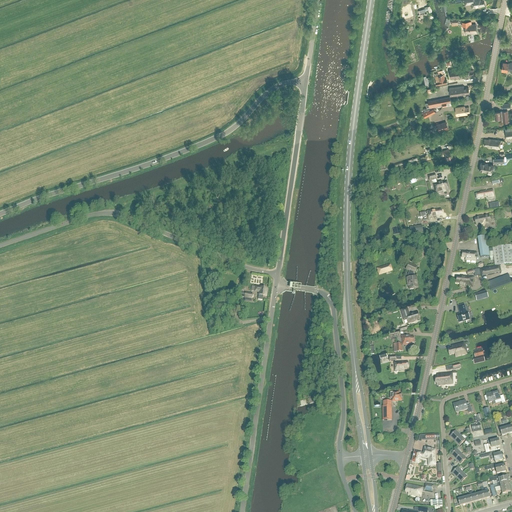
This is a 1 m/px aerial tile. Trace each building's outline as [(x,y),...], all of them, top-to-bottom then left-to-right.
[(464,0),(465,5),(471,4),(472,8),(481,6),(485,5),(483,0),(480,0),(464,0)] [(465,33),(476,32),(476,24),(470,25),(470,21),(462,22),(463,26),(465,26),(465,33)] [(507,70),(511,70),(511,62),(510,62),(510,63),(508,63),(503,63),(502,71),(507,72),(507,70)] [(450,79),(454,78),(454,79),(470,77),(470,76),(474,75),(473,70),(469,70),(469,67),(453,68),(453,69),(449,69),(450,79)] [(444,74),(443,74),(442,70),(438,71),(438,75),(435,76),(436,85),(439,85),(447,83),(446,78),(445,79),(444,74)] [(468,87),(464,88),(463,86),(449,88),(451,96),(469,94),(468,87)] [(428,101),(429,108),(441,106),(451,103),(450,97),(428,101)] [(463,106),(455,107),(456,115),(467,114),(467,112),(470,112),(469,107),(463,108),(463,106)] [(507,110),(494,111),(495,119),(503,118),(503,122),(508,122),(507,110)] [(446,122),(438,125),(439,131),(448,128),(446,122)] [(484,145),(488,146),(488,147),(500,148),(501,140),(491,139),(485,139),(484,145)] [(448,162),(454,160),(453,155),(452,153),(449,154),(448,150),(442,151),(443,155),(446,154),(448,162)] [(504,163),(504,156),(505,156),(505,153),(499,153),(499,156),(493,156),(493,160),(498,160),(498,163),(504,163)] [(489,171),(492,171),(493,165),(481,162),(479,170),(488,172),(489,171)] [(435,175),(428,177),(430,182),(432,181),(432,183),(435,184),(435,185),(434,185),(437,194),(449,191),(448,190),(449,189),(448,187),(447,187),(446,183),(439,185),(439,184),(437,184),(436,180),(435,175)] [(494,198),(493,191),(480,193),(481,194),(476,195),(476,200),(488,198),(488,199),(494,198)] [(437,210),(427,211),(429,219),(439,218),(439,217),(442,216),(442,211),(437,211),(437,210)] [(491,228),(489,216),(475,219),(476,226),(483,225),(484,229),(491,228)] [(411,234),(423,233),(422,226),(410,228),(411,234)] [(478,238),(480,258),(490,257),(487,237),(478,238)] [(492,248),(495,266),(465,273),(466,276),(480,273),(481,277),(501,273),(499,266),(510,265),(511,264),(511,250),(511,245),(503,246),(492,248)] [(477,253),(466,252),(466,253),(462,252),(462,258),(465,259),(465,261),(476,262),(477,253)] [(410,278),(407,279),(408,287),(409,287),(410,291),(418,290),(417,284),(416,284),(415,278),(414,278),(413,273),(414,274),(417,268),(409,264),(406,270),(411,272),(410,276),(410,278)] [(377,269),(379,276),(392,272),(390,265),(377,269)] [(464,278),(457,277),(456,284),(464,285),(464,286),(473,287),(474,278),(464,277),(464,278)] [(489,290),(503,284),(511,282),(509,277),(502,279),(487,285),(489,290)] [(255,287),(253,287),(252,291),(255,292),(254,292),(259,293),(258,296),(266,297),(267,289),(259,288),(255,287)] [(467,313),(466,313),(464,305),(458,307),(460,315),(457,315),(459,323),(469,320),(467,313)] [(419,321),(417,313),(409,316),(407,309),(401,311),(404,321),(407,320),(408,325),(416,323),(416,322),(419,321)] [(409,336),(402,336),(402,346),(410,346),(410,344),(414,344),(414,338),(409,338),(409,336)] [(467,355),(464,344),(452,347),(452,349),(448,350),(449,356),(455,355),(456,358),(467,355)] [(474,365),(477,364),(485,362),(485,361),(483,356),(475,358),(473,359),(474,365)] [(408,363),(394,363),(395,372),(404,372),(404,369),(408,369),(408,363)] [(453,385),(452,373),(438,375),(438,378),(435,378),(435,384),(437,384),(437,386),(453,385)] [(488,404),(492,402),(493,405),(496,404),(495,402),(500,400),(502,404),(505,403),(503,396),(500,397),(498,391),(486,395),(488,404)] [(399,393),(393,393),(390,393),(390,400),(393,400),(393,402),(397,402),(401,402),(401,396),(399,395),(399,393)] [(465,401),(453,405),(456,413),(468,410),(469,414),(472,413),(470,406),(467,407),(465,401)] [(391,402),(383,402),(383,407),(382,407),(382,414),(383,421),(392,421),(391,402)] [(450,437),(454,442),(460,436),(455,432),(450,437)] [(465,441),(460,436),(454,442),(459,446),(465,441)] [(490,442),(491,445),(488,446),(488,445),(484,446),(486,454),(489,453),(496,451),(496,448),(500,447),(498,440),(490,442)] [(414,452),(412,462),(420,464),(421,458),(426,459),(427,459),(428,466),(434,465),(433,460),(435,450),(424,448),(423,454),(414,452)] [(451,455),(456,460),(461,454),(456,450),(451,455)] [(494,452),(489,453),(491,460),(494,459),(495,463),(503,461),(501,454),(495,455),(494,452)] [(456,460),(460,465),(466,459),(461,454),(456,460)] [(496,467),(496,465),(487,467),(488,471),(495,469),(497,475),(506,472),(504,466),(496,467)] [(452,474),(457,478),(462,473),(457,468),(452,474)] [(457,478),(461,483),(467,477),(462,473),(457,478)] [(497,482),(497,485),(508,482),(507,477),(499,479),(499,476),(493,478),(494,482),(497,482)] [(508,482),(497,485),(489,487),(492,497),(497,496),(495,489),(500,487),(502,494),(510,492),(508,482)] [(423,488),(407,485),(405,492),(409,493),(409,496),(421,498),(422,490),(424,490),(424,491),(432,492),(434,486),(425,484),(424,488),(423,488)] [(485,492),(484,489),(481,490),(482,493),(484,500),(490,498),(488,491),(485,492)] [(469,493),(470,497),(472,503),(478,501),(476,495),(473,496),(472,492),(469,493)] [(460,507),(466,505),(464,498),(458,500),(460,507)] [(443,510),(442,502),(430,502),(431,509),(434,508),(434,511),(443,510)]
